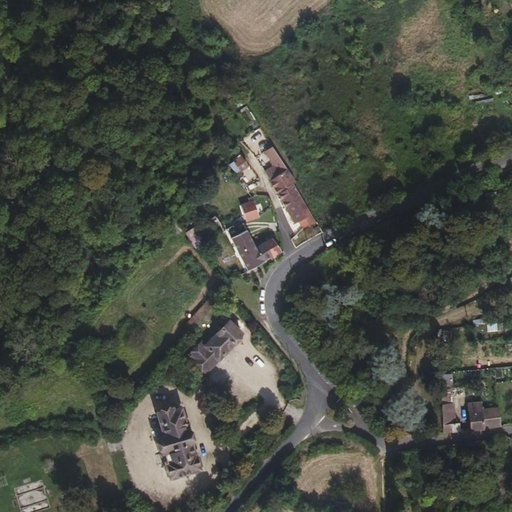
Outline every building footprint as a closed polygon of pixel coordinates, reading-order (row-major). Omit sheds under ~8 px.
[(326,157),(347,144),(341,135),(320,149),(326,157)] [(280,156),(273,146),(265,151),(272,161),(280,156)] [(246,166),(240,158),(242,156),(238,150),(230,158),(232,160),(225,165),(237,179),(242,176),(243,172),(241,170),(246,166)] [(295,182),(288,169),(285,171),(282,173),(270,180),(278,194),(293,184),(295,182)] [(316,223),(293,184),(278,194),(284,205),(295,223),(302,219),(306,227),(316,223)] [(259,217),(254,201),(249,203),(241,205),(246,221),(259,217)] [(256,249),(242,222),(227,229),(248,271),(257,265),(249,253),(256,249)] [(185,233),(192,244),(201,238),(194,227),(185,233)] [(282,251),(273,239),(264,244),(271,256),(282,251)] [(271,256),(264,244),(259,247),(256,249),(249,253),(257,265),(271,256)] [(222,296),(227,291),(222,286),(217,292),(222,296)] [(190,330),(222,296),(217,292),(186,325),(190,330)] [(199,339),(186,354),(204,372),(230,344),(228,342),(240,330),(228,318),(204,343),(199,339)] [(500,425),(498,408),(482,409),(481,401),(467,403),(468,413),(470,430),(484,429),(484,427),(500,425)] [(173,407),(159,412),(165,434),(159,436),(170,476),(200,468),(183,408),(174,411),(173,407)] [(460,431),(459,422),(449,423),(448,416),(442,416),(443,433),(460,431)]
